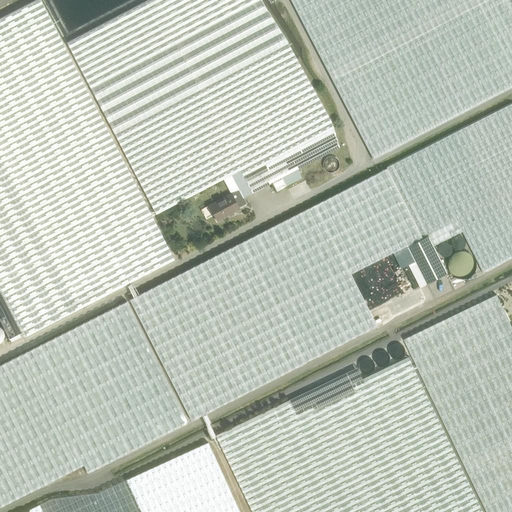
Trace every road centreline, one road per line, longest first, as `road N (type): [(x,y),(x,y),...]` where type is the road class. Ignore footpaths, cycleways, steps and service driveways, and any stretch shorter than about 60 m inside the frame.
road 1 (unclassified): [(0,354),(367,165),(285,0)]
road 2 (unclassified): [(8,511),(53,490),(109,478),(511,278)]
